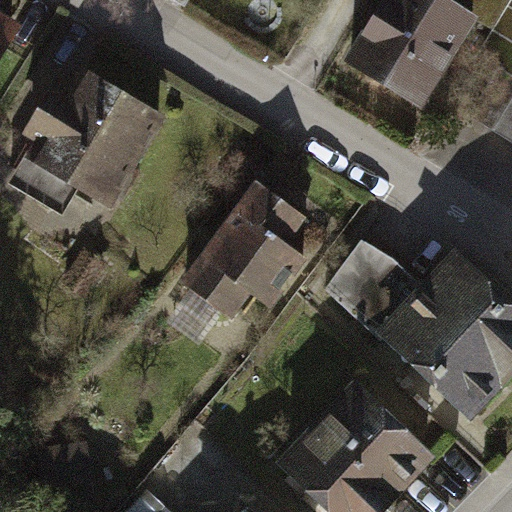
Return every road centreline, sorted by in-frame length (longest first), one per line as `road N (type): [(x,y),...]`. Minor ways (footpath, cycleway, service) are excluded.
road 1 (residential): [(511,244),(293,102)]
road 2 (residential): [(293,102),(113,0)]
road 3 (residential): [(293,102),(358,0)]
